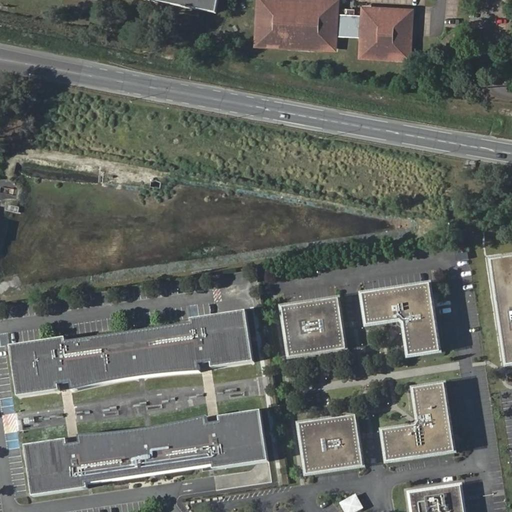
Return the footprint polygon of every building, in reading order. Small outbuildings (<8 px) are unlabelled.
[(135,0),(161,5),(162,1),(168,2),(168,6),(218,16),(221,0),(135,0)] [(354,20),(345,20),(334,19),(335,4),(264,0),(261,0),(259,45),(333,48),(334,33),(363,34),(363,57),(408,60),(410,13),(364,11),(364,20),(354,20)] [(346,11),(345,20),(354,20),(354,11),(346,11)] [(511,258),(492,261),(508,366),(511,365),(511,258)] [(432,284),(364,294),(369,325),(399,321),(399,324),(401,325),(403,326),(406,326),(410,356),(441,352),(432,284)] [(348,349),(340,298),(283,306),(291,357),(319,353),(348,349)] [(67,341),(66,336),(11,344),(19,396),(60,390),(60,385),(72,383),(73,391),(103,385),(136,380),(182,374),(193,373),(201,372),(200,364),(212,363),(213,368),(254,362),(247,310),(192,318),(192,323),(67,341)] [(413,426),(383,430),(388,463),(456,453),(447,385),(415,389),(419,419),(416,419),(415,421),(412,423),(413,426)] [(68,439),(26,445),(34,497),(88,489),(88,485),(211,467),(213,467),(214,471),(261,464),(269,463),(261,411),(220,417),(220,422),(209,424),(207,417),(198,419),(157,426),(118,431),(86,435),(79,435),(80,443),(69,444),(68,439)] [(367,467),(359,416),(328,420),(302,424),(310,476),(367,467)] [(465,511),(462,486),(411,493),(414,511),(465,511)] [(343,511),(357,511),(363,509),(356,495),(339,503),(343,511)]
